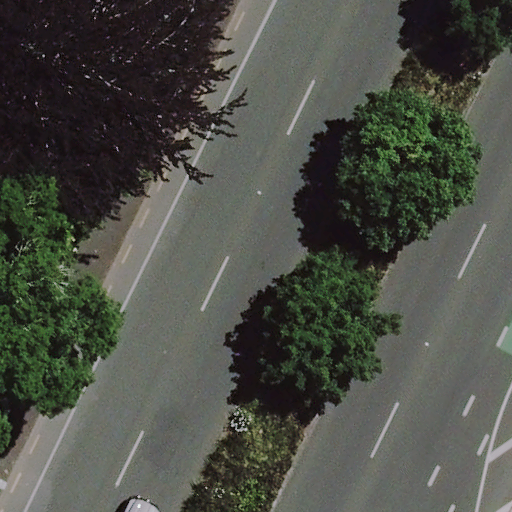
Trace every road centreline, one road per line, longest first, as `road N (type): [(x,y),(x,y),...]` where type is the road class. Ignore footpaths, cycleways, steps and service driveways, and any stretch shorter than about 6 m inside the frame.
road 1 (secondary): [(108,511),(358,0)]
road 2 (secondary): [(511,178),(346,511)]
